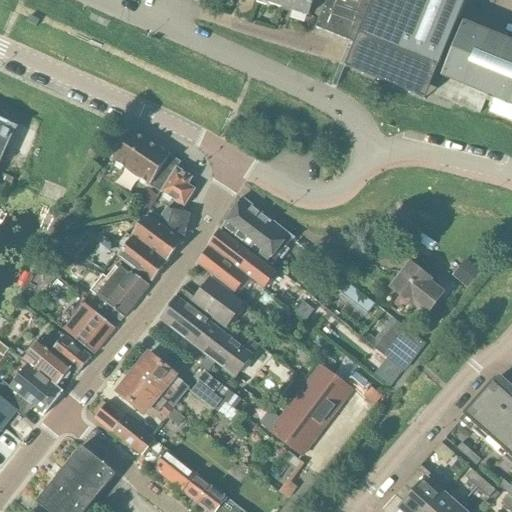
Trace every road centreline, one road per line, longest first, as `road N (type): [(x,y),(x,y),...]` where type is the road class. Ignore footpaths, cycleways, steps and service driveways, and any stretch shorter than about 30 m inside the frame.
road 1 (unclassified): [(62,417),(181,268),(238,160)]
road 2 (residential): [(420,89),(161,3)]
road 3 (unclassified): [(238,160),(0,50)]
road 4 (residential): [(368,151),(359,123),(326,97),(153,24)]
road 5 (residential): [(350,511),(471,369),(506,345)]
road 6 (residential): [(238,160),(291,190),(330,195),(349,187),(368,151)]
road 7 (residential): [(184,511),(62,417)]
road 8 (residential): [(511,176),(421,154),(368,151)]
